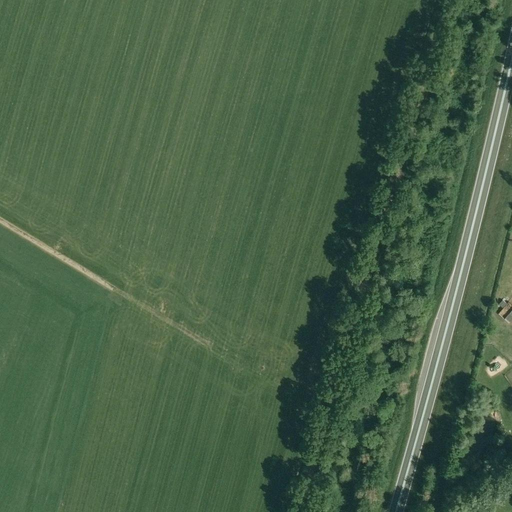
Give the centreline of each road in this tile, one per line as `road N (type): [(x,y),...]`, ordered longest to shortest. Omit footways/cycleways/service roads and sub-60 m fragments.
road 1 (track): [(444,0),(297,511)]
road 2 (trunk): [(394,511),(474,225),(511,53)]
